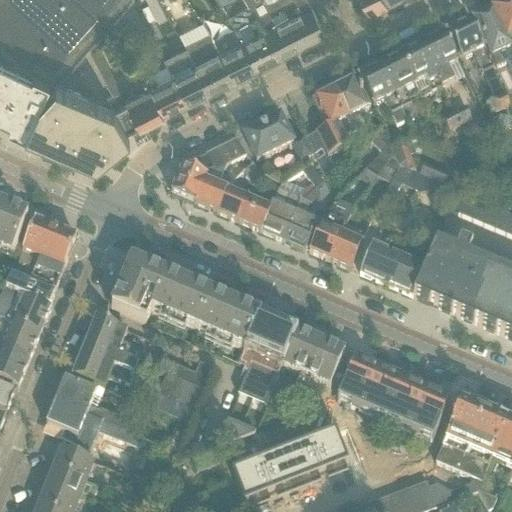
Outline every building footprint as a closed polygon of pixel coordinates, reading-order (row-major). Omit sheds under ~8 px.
[(54,85),(130,0),(0,0),(0,116),(8,120),(23,128),(21,132),(23,133),(37,104),(54,85)] [(244,0),(247,4),(254,16),(263,30),(263,31),(277,59),(301,46),(286,17),(309,6),(306,0),(244,0)] [(383,0),(361,0),(368,12),(369,13),(371,12),(385,5),(386,5),(383,0)] [(511,1),(492,12),(511,50),(511,1)] [(228,16),(234,28),(254,16),(247,4),(228,16)] [(311,8),(309,6),(286,17),(301,46),(325,35),(311,8)] [(133,7),(113,25),(120,37),(143,24),(133,7)] [(511,50),(492,12),(473,21),(496,69),(506,65),(511,76),(511,75),(511,50)] [(180,30),(184,42),(210,33),(206,22),(180,30)] [(469,23),(446,35),(460,64),(471,58),(480,76),(482,76),(492,71),(483,53),(484,52),(469,23)] [(250,25),(235,32),(241,41),(241,42),(255,69),(259,67),(277,59),(263,31),(263,30),(254,34),(250,25)] [(241,41),(235,32),(212,43),(231,81),(255,70),(241,41)] [(231,81),(212,43),(208,35),(184,46),(193,65),(207,93),(231,81)] [(442,37),(420,48),(441,91),(452,85),(446,72),(457,67),(442,37)] [(185,48),(165,58),(173,75),(170,77),(184,105),(207,93),(193,65),(185,48)] [(420,48),(400,58),(414,86),(419,97),(421,100),(441,91),(420,48)] [(113,97),(121,93),(99,49),(91,53),(113,97)] [(400,58),(380,69),(401,111),(410,106),(408,102),(419,97),(414,86),(400,58)] [(150,68),(140,73),(145,81),(148,87),(157,83),(153,74),(150,68)] [(401,111),(380,69),(358,80),(373,110),(384,104),(390,117),(400,112),(401,111)] [(492,71),(482,76),(494,101),(504,96),(492,71)] [(157,83),(148,87),(148,88),(162,116),(184,105),(170,77),(157,83)] [(112,109),(111,111),(112,112),(113,111),(120,124),(119,124),(120,126),(121,125),(125,132),(124,132),(125,133),(126,133),(127,133),(162,116),(148,88),(148,87),(145,81),(139,83),(130,88),(133,95),(124,99),(127,103),(113,111),(113,109),(112,109)] [(354,81),(334,91),(356,135),(364,151),(372,143),(369,137),(366,139),(364,135),(368,133),(359,115),(369,110),(363,99),(354,81)] [(37,104),(23,133),(95,163),(128,136),(127,133),(126,133),(125,133),(124,132),(125,132),(121,125),(120,126),(119,124),(120,124),(113,111),(112,112),(111,111),(112,109),(54,85),(37,104)] [(325,131),(303,142),(304,143),(313,161),(324,182),(334,174),(327,159),(347,149),(343,141),(356,135),(334,91),(312,103),(325,131)] [(494,101),(490,103),(497,115),(510,108),(504,96),(494,101)] [(465,111),(454,116),(460,128),(471,123),(465,111)] [(400,112),(390,117),(396,129),(406,124),(400,112)] [(454,116),(443,122),(449,134),(460,128),(454,116)] [(499,117),(496,128),(507,131),(510,120),(499,117)] [(279,119),(243,137),(256,165),(257,164),(291,147),(292,146),(288,137),(279,119)] [(372,143),(370,146),(380,157),(389,148),(382,134),(372,143)] [(292,146),(291,147),(299,163),(310,157),(302,141),(292,146)] [(244,155),(235,142),(182,168),(206,178),(232,164),(242,160),(244,155)] [(416,142),(404,146),(409,159),(421,155),(416,142)] [(404,146),(391,151),(393,156),(399,170),(416,177),(409,159),(404,146)] [(380,157),(366,172),(378,180),(387,169),(382,167),(393,156),(391,151),(389,148),(380,157)] [(242,160),(232,165),(242,175),(252,165),(244,155),(242,160)] [(387,169),(378,180),(389,187),(399,170),(393,156),(382,167),(387,169)] [(252,165),(242,175),(254,189),(259,175),(252,165)] [(173,182),(169,193),(171,194),(170,196),(194,206),(206,178),(182,168),(176,183),(173,182)] [(311,169),(302,174),(315,191),(323,184),(311,169)] [(389,187),(377,208),(388,212),(401,188),(415,195),(423,180),(416,177),(399,170),(389,187)] [(371,190),(378,180),(366,172),(357,181),(371,190)] [(206,178),(194,206),(217,216),(228,191),(227,191),(228,188),(206,178)] [(272,210),(261,235),(284,245),(301,203),(302,202),(306,198),(304,196),(305,193),(286,185),(281,187),(279,192),(277,191),(273,201),(269,209),(272,210)] [(268,185),(263,196),(273,201),(277,191),(268,185)] [(228,191),(217,216),(239,225),(250,201),(228,191)] [(301,203),(284,245),(305,254),(316,225),(303,220),(308,210),(321,198),(315,191),(306,198),(302,202),(301,203)] [(449,213),(498,234),(506,215),(457,194),(449,213)] [(250,201),(239,225),(261,235),(272,210),(269,209),(250,201)] [(0,211),(0,256),(18,264),(13,276),(54,293),(75,242),(33,225),(27,222),(0,211)] [(316,236),(308,255),(328,264),(343,229),(345,230),(349,222),(330,214),(320,226),(316,236)] [(498,234),(511,239),(511,217),(506,215),(498,234)] [(343,229),(328,264),(349,273),(361,244),(352,240),(354,234),(345,230),(343,229)] [(511,342),(511,284),(465,264),(472,249),(460,244),(453,259),(433,250),(425,269),(424,269),(411,298),(511,342)] [(372,247),(359,277),(385,288),(398,258),(372,247)] [(398,258),(385,288),(411,299),(411,298),(424,269),(398,258)] [(119,293),(110,312),(130,320),(146,327),(152,314),(166,281),(131,265),(119,293)] [(7,277),(1,290),(5,292),(10,278),(7,277)] [(10,278),(5,292),(20,298),(21,297),(49,309),(54,297),(10,278)] [(152,314),(197,334),(212,300),(166,281),(152,314)] [(0,302),(0,320),(9,324),(10,324),(40,337),(44,326),(45,327),(48,320),(47,320),(51,310),(49,309),(21,297),(20,298),(5,292),(0,302)] [(197,334),(243,354),(257,320),(212,300),(197,334)] [(0,320),(0,350),(29,362),(33,353),(33,354),(36,348),(35,347),(40,337),(10,324),(9,324),(0,320)] [(257,320),(243,354),(244,354),(238,367),(250,372),(216,451),(254,437),(282,371),(281,370),(296,336),(257,320)] [(95,322),(85,347),(138,367),(142,355),(121,347),(126,335),(95,322)] [(343,357),(296,336),(281,370),(282,371),(328,391),(343,357)] [(138,367),(85,347),(72,381),(103,393),(108,381),(129,389),(129,388),(133,390),(138,377),(134,376),(138,367)] [(0,384),(16,391),(17,392),(19,387),(22,381),(21,380),(28,364),(29,362),(0,350),(0,384)] [(337,403),(351,409),(431,444),(449,402),(354,361),(340,395),(337,403)] [(171,367),(166,378),(205,394),(213,372),(198,365),(194,376),(171,367)] [(179,422),(190,427),(192,427),(205,394),(166,378),(152,412),(179,422)] [(64,383),(55,407),(87,419),(90,411),(96,396),(64,383)] [(0,414),(5,417),(14,396),(0,390),(0,414)] [(471,482),(480,486),(489,464),(505,426),(460,406),(434,466),(471,482)] [(55,407),(46,429),(63,436),(60,443),(64,445),(79,453),(83,444),(92,447),(98,432),(101,424),(87,419),(55,407)] [(90,411),(87,419),(101,424),(107,427),(123,433),(127,423),(99,412),(99,414),(90,411)] [(265,413),(261,423),(288,434),(292,424),(265,413)] [(190,427),(179,422),(168,449),(178,453),(190,427)] [(511,428),(505,426),(489,464),(490,464),(493,465),(501,469),(508,471),(511,473),(511,471),(511,428)] [(256,464),(231,474),(244,507),(348,466),(335,433),(309,443),(307,438),(254,459),(256,464)] [(132,437),(129,444),(140,448),(143,442),(132,437)] [(61,453),(53,473),(85,486),(93,466),(61,453)] [(53,473),(45,491),(78,504),(92,506),(98,491),(85,486),(53,473)] [(155,511),(144,480),(136,483),(141,495),(147,511),(155,511)] [(471,482),(468,488),(454,494),(457,503),(476,496),(480,486),(471,482)] [(112,492),(116,503),(134,496),(130,485),(112,492)] [(433,511),(436,511),(432,502),(428,491),(426,485),(416,489),(424,511),(433,511)] [(449,496),(437,488),(428,491),(432,502),(436,511),(457,503),(454,494),(449,496)] [(424,511),(416,489),(405,493),(412,511),(424,511)] [(45,491),(38,510),(42,511),(74,511),(78,504),(45,491)] [(412,511),(405,493),(395,497),(400,511),(412,511)] [(478,494),(476,497),(477,498),(477,499),(485,511),(490,511),(492,511),(495,505),(496,502),(478,494)] [(116,503),(120,511),(137,505),(134,496),(116,503)] [(400,511),(395,497),(384,501),(388,511),(400,511)] [(388,511),(384,501),(374,505),(376,511),(388,511)]
